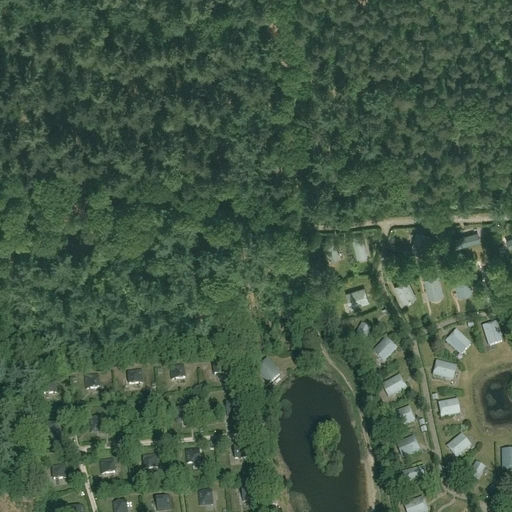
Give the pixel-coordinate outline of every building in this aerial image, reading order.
[(415,239),(411,252),(424,256),(428,244),(427,243),(429,237),(418,233),(416,240),(415,239)] [(471,234),(453,239),(456,248),(474,243),(474,242),(480,241),(477,233),(471,234)] [(352,237),(356,251),(357,251),(359,258),(366,256),(364,247),(365,247),(362,234),(352,237)] [(322,241),(328,255),(329,254),(332,261),(339,258),(335,249),(336,249),(331,237),(322,241)] [(494,268),(484,269),(487,288),(488,288),(489,294),(497,293),(496,287),(497,287),(494,268)] [(468,273),(453,277),(458,297),(473,294),(468,273)] [(439,276),(423,279),(428,300),(444,296),(439,276)] [(408,280),(394,286),(402,304),(416,298),(408,280)] [(352,293),(346,295),(349,307),(356,304),(356,306),(369,302),(364,288),(352,292),(352,293)] [(497,323),(483,327),(487,340),(488,339),(490,346),(502,342),(500,336),(501,335),(497,323)] [(356,338),(353,345),(359,348),(364,340),(365,340),(371,329),(362,325),(355,338),(356,338)] [(456,331),(446,342),(456,351),(457,350),(462,355),(470,346),(465,341),(466,340),(456,331)] [(387,339),(373,353),(384,364),(398,350),(387,339)] [(267,359),(255,370),(269,386),(281,375),(267,359)] [(225,361),(213,363),(214,375),(227,373),(225,361)] [(437,362),(433,376),(446,379),(446,378),(453,380),(456,368),(449,367),(450,365),(437,362)] [(171,380),(184,378),(182,366),(170,367),(171,380)] [(129,385),(141,383),(140,371),(128,372),(129,385)] [(86,390),(99,388),(98,376),(85,377),(86,390)] [(389,384),(383,387),(389,398),(395,394),(395,395),(407,389),(400,376),(388,383),(389,384)] [(44,395),(57,393),(55,381),(42,382),(44,395)] [(451,402),(438,404),(440,418),(453,416),(453,415),(460,413),(458,402),(451,403),(451,402)] [(225,404),(227,417),(240,415),(238,403),(225,404)] [(176,422),(188,420),(187,408),(175,409),(176,422)] [(398,414),(391,417),(396,428),(402,425),(402,426),(415,422),(409,408),(397,413),(398,414)] [(134,427),(146,426),(145,413),(133,414),(134,427)] [(91,432),(104,431),(103,418),(90,419),(91,432)] [(49,437),(62,435),(60,423),(47,424),(49,437)] [(456,440),(446,448),(455,459),(466,451),(465,450),(470,446),(462,437),(457,441),(456,440)] [(403,444),(396,446),(401,457),(407,455),(408,456),(420,451),(415,438),(402,442),(403,444)] [(235,458),(247,457),(245,444),(233,445),(235,458)] [(187,464),(199,462),(198,449),(185,451),(187,464)] [(503,458),(503,471),(511,470),(511,450),(504,451),(504,458),(503,458)] [(144,469),(157,468),(155,454),(143,456),(144,469)] [(102,474),(114,472),(113,459),(100,461),(102,474)] [(472,472),(465,483),(473,488),(481,475),(480,474),(484,468),(478,464),(473,472),(472,472)] [(54,480),(66,478),(64,465),(52,467),(54,480)] [(411,473),(404,474),(405,481),(415,479),(415,480),(427,477),(425,468),(410,471),(411,473)] [(242,501),(255,499),(253,486),(240,488),(242,501)] [(199,505),(212,504),(210,491),(198,493),(199,505)] [(157,511),(169,509),(168,497),(156,498),(157,511)] [(411,504),(405,507),(406,511),(427,511),(428,511),(423,498),(411,503),(411,504)] [(114,511),(126,511),(126,501),(113,503),(114,511)]
